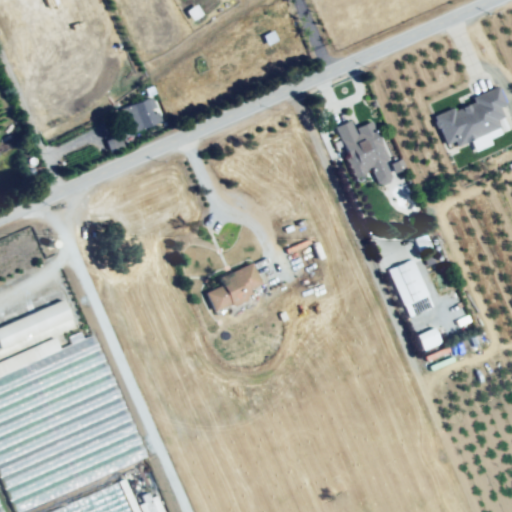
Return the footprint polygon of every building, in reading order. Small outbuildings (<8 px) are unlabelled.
[(181,10),(194,4),(198,12),(184,18),(181,10)] [(428,113),(448,105),(450,112),(470,105),(466,92),(492,82),(500,105),(493,108),(497,120),(491,123),(494,132),(452,148),(449,139),(439,143),(428,113)] [(127,133),(118,114),(147,101),(156,120),(127,133)] [(332,127),(352,174),(368,167),(375,184),(390,177),(368,125),(354,131),(349,120),(332,127)] [(382,266),(407,256),(429,306),(404,317),(382,266)] [(200,281),(247,260),(260,291),(214,312),(200,281)] [(0,323),(57,298),(66,318),(0,347),(0,323)] [(411,334),(428,327),(436,344),(419,351),(411,334)] [(0,359),(0,480),(14,511),(140,455),(87,336),(58,349),(53,336),(0,359)] [(45,511),(119,480),(133,511),(45,511)] [(159,511),(155,493),(139,497),(140,502),(137,504),(138,511),(159,511)]
